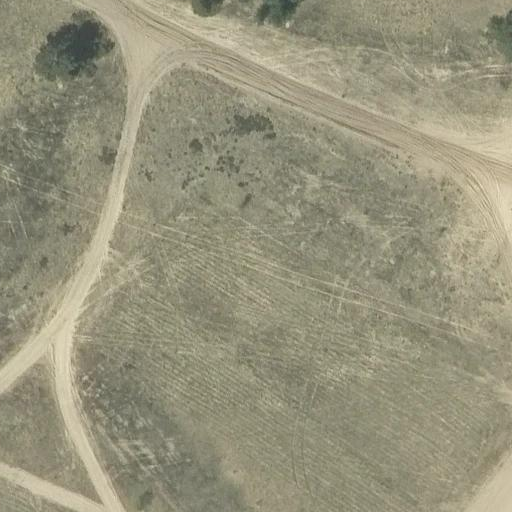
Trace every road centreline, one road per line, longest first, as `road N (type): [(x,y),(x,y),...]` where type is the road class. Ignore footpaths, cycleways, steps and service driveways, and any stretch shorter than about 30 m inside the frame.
road 1 (track): [(147,0),(511,169)]
road 2 (unknown): [(61,306),(97,258),(165,8)]
